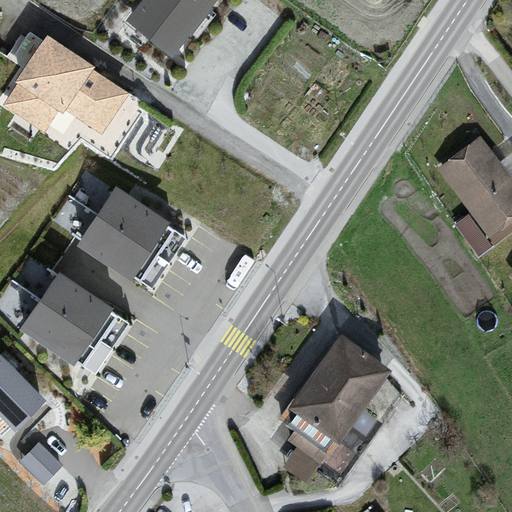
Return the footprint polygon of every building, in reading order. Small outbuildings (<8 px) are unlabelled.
[(145,0),(130,22),(172,60),(217,0),(145,0)] [(49,37),(4,103),(45,134),(62,111),(103,136),(132,95),(49,37)] [(511,190),(481,143),(438,171),(488,246),(511,228),(511,190)] [(116,190),(80,244),(153,294),(190,239),(116,190)] [(131,325),(57,276),(22,330),(96,378),(131,325)] [(343,335),(290,406),(338,440),(391,370),(343,335)] [(0,356),(0,413),(13,426),(43,400),(0,356)] [(39,445),(21,463),(44,486),(62,468),(39,445)]
